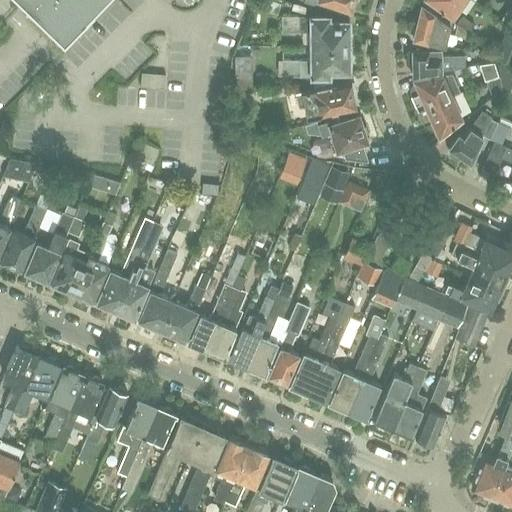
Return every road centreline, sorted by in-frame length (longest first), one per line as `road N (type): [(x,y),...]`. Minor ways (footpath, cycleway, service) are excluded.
road 1 (residential): [(438,484),(5,303)]
road 2 (residential): [(511,215),(418,161),(383,107),(375,54),(384,0)]
road 3 (residential): [(438,484),(511,325)]
